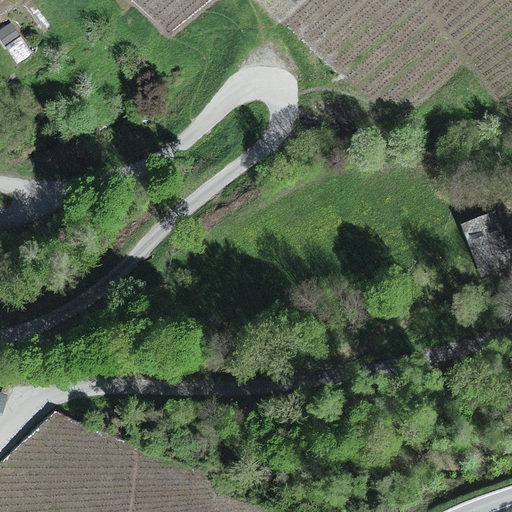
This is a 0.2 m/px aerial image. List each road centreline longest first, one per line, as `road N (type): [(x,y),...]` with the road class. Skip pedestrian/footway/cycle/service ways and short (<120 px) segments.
road 1 (track): [(511,329),(325,375),(46,394),(16,411),(0,437)]
road 2 (track): [(0,337),(95,294),(273,137),(285,112),(278,88)]
road 3 (track): [(278,88),(242,91),(141,164),(62,189)]
road 4 (track): [(325,375),(334,355),(431,288),(501,257)]
